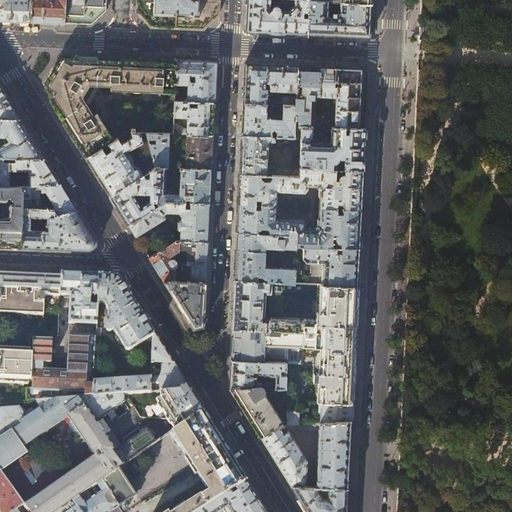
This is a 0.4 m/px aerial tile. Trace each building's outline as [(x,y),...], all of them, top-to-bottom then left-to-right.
[(0,0),(0,18),(3,20),(17,20),(29,21),(30,0),(0,0)] [(65,0),(30,0),(29,21),(46,22),(65,23),(65,0)] [(65,0),(65,23),(78,23),(91,24),(106,10),(106,0),(65,0)] [(136,0),(136,3),(136,11),(150,26),(175,27),(203,29),(219,15),(219,0),(136,0)] [(291,1),(290,0),(247,0),(247,13),(246,31),(247,31),(254,31),(274,32),(295,33),(307,34),(309,1),(308,0),(294,0),(294,6),(292,6),(289,9),(289,10),(280,10),(280,8),(278,6),(276,5),(276,3),(287,4),(291,1)] [(328,2),(323,2),(309,1),(307,34),(333,35),(340,35),(369,36),(370,16),(371,4),(340,2),(339,16),(336,16),(337,14),(328,13),(328,2)] [(175,84),(177,60),(163,59),(104,57),(75,55),(75,58),(61,57),(56,66),(55,65),(48,77),(49,78),(44,86),(52,98),(50,99),(51,102),(69,130),(86,157),(115,139),(105,126),(108,124),(101,112),(98,114),(97,113),(94,115),(86,103),(96,86),(111,86),(110,90),(113,90),(112,94),(126,95),(126,91),(147,92),(147,96),(160,96),(160,92),(175,93),(175,92),(175,84)] [(195,61),(177,60),(175,84),(187,85),(186,101),(214,102),(215,92),(216,62),(195,61)] [(272,96),(266,90),(267,64),(245,63),(244,88),(243,103),(266,103),(277,104),(277,101),(272,96)] [(295,105),(297,66),(280,65),(267,64),(266,90),(275,90),(275,93),(279,93),(279,90),(293,91),(293,97),(272,96),(277,101),(277,104),(283,104),(295,105)] [(305,66),(297,66),(295,105),(294,125),(302,125),(312,126),(317,126),(318,117),(310,117),(310,105),(318,105),(319,95),(320,67),(305,66)] [(349,68),(320,67),(319,95),(335,96),(334,123),(327,123),(327,112),(318,112),(318,117),(317,126),(331,127),(365,129),(366,105),(367,73),(363,69),(349,68)] [(0,117),(20,118),(8,99),(0,86),(0,117)] [(179,101),(174,100),(173,116),(187,117),(187,129),(173,122),(173,133),(186,134),(213,135),(214,116),(214,102),(186,101),(179,101)] [(266,118),(266,103),(243,103),(242,114),(241,135),(271,136),(271,130),(273,129),(275,129),(276,131),(276,136),(301,137),(302,125),(294,125),(295,105),(283,104),(282,118),(266,118)] [(0,135),(2,136),(3,136),(5,139),(7,138),(9,141),(0,146),(0,156),(10,157),(45,158),(22,122),(20,118),(0,117),(0,135)] [(311,136),(312,126),(302,125),(301,137),(299,167),(334,169),(343,169),(363,170),(364,150),(365,129),(331,127),(330,143),(310,142),(310,138),(311,136)] [(118,137),(115,139),(86,157),(99,178),(105,187),(110,196),(143,175),(138,166),(136,167),(126,151),(142,142),(141,132),(127,132),(122,134),(126,140),(121,143),(118,137)] [(146,132),(155,167),(166,168),(167,168),(169,133),(146,132)] [(212,151),(213,135),(186,134),(185,168),(211,169),(212,151)] [(274,136),(271,136),(241,135),(241,147),(240,174),(291,176),(291,171),(288,168),(278,168),(275,170),(275,171),(266,171),(268,141),(274,141),(274,136)] [(10,170),(10,157),(0,156),(0,186),(9,187),(10,170)] [(51,168),(45,158),(10,157),(10,170),(28,169),(30,172),(31,185),(61,183),(51,168)] [(149,177),(146,177),(144,174),(143,175),(110,196),(118,208),(128,224),(155,208),(155,207),(155,206),(155,205),(154,204),(154,203),(154,202),(155,201),(156,201),(157,193),(164,193),(166,168),(155,167),(150,171),(149,177)] [(334,179),(334,169),(299,167),(299,176),(296,176),(295,191),(304,191),(307,188),(307,185),(317,185),(317,187),(319,188),(320,188),(319,207),(361,209),(362,190),(363,170),(343,169),(343,173),(341,173),(339,174),(338,175),(337,176),(337,178),(337,179),(334,179)] [(210,185),(211,169),(185,168),(181,168),(179,194),(164,193),(157,193),(156,201),(157,202),(158,203),(159,204),(160,204),(161,204),(165,202),(185,202),(185,199),(190,199),(190,203),(209,203),(210,185)] [(296,176),(291,176),(240,174),(239,190),(238,203),(256,204),(256,199),(261,200),(261,204),(276,205),(277,190),(295,191),(296,176)] [(61,183),(31,185),(24,186),(23,207),(53,209),(55,216),(77,209),(69,196),(61,183)] [(9,187),(0,186),(0,245),(21,246),(23,207),(24,186),(9,187)] [(208,226),(209,203),(190,203),(190,208),(185,207),(185,202),(165,202),(161,204),(155,208),(128,224),(136,236),(164,219),(165,217),(163,214),(165,213),(179,213),(182,216),(180,241),(208,242),(208,226)] [(256,209),(256,204),(238,203),(237,232),(259,233),(259,231),(262,228),(267,228),(270,231),(269,234),(277,234),(284,235),(290,235),(291,220),(275,219),(276,205),(261,204),(261,209),(256,209)] [(77,209),(55,216),(53,209),(23,207),(21,246),(38,247),(74,249),(88,249),(89,249),(90,249),(92,248),(94,247),(95,245),(96,243),(96,241),(96,239),(95,237),(94,236),(79,212),(77,209)] [(360,228),(361,209),(319,207),(318,226),(317,226),(315,227),(315,228),(305,228),(305,224),(303,220),(291,220),(290,235),(297,235),(297,245),(299,245),(303,246),(359,248),(360,234),(360,228)] [(269,234),(259,233),(237,232),(237,240),(236,249),(265,250),(265,247),(290,248),(290,254),(297,254),(297,245),(297,235),(290,235),(284,235),(283,238),(280,238),(280,237),(278,237),(278,238),(277,238),(277,234),(269,234)] [(179,250),(179,249),(175,241),(149,257),(157,270),(157,271),(164,282),(175,281),(176,266),(177,266),(177,265),(177,264),(177,262),(172,255),(179,250)] [(175,241),(179,249),(187,250),(187,264),(182,264),(181,281),(206,282),(207,261),(208,242),(180,241),(175,241)] [(358,272),(359,248),(303,246),(303,254),(303,258),(306,262),(323,263),(322,284),(357,286),(358,272)] [(264,267),(265,250),(236,249),(236,252),(235,280),(272,282),(295,283),(296,268),(264,267)] [(0,309),(60,312),(61,295),(61,275),(50,275),(16,273),(0,272),(0,309)] [(98,295),(99,274),(80,273),(77,273),(62,272),(61,275),(61,295),(70,295),(68,323),(97,324),(97,322),(97,306),(92,305),(92,300),(90,300),(90,295),(98,295)] [(107,275),(99,274),(98,295),(97,303),(104,303),(107,310),(107,323),(106,324),(105,325),(104,326),(105,327),(107,331),(108,331),(109,331),(113,329),(116,334),(115,337),(118,343),(121,344),(122,344),(126,349),(129,350),(152,335),(152,332),(154,332),(146,319),(134,301),(123,283),(118,275),(107,275)] [(271,293),(272,282),(235,280),(233,307),(232,329),(235,329),(270,331),(270,319),(264,319),(266,293),(271,293)] [(181,281),(175,281),(164,282),(177,302),(192,326),(204,323),(204,317),(205,301),(206,282),(181,281)] [(316,284),(295,283),(272,282),(271,293),(270,317),(280,317),(281,291),(284,291),(284,293),(316,295),(316,284)] [(322,284),(316,284),(316,295),(315,319),(303,318),(302,332),(301,355),(313,355),(312,380),(318,381),(316,401),(351,402),(355,333),(357,286),(322,284)] [(303,318),(280,317),(270,317),(270,319),(270,331),(302,332),(303,318)] [(302,332),(270,331),(235,329),(234,337),(234,354),(233,360),(286,363),(301,363),(301,355),(302,332)] [(152,332),(152,335),(151,377),(150,386),(159,386),(160,392),(178,390),(187,385),(175,366),(165,350),(154,332),(152,332)] [(0,379),(32,380),(32,389),(28,390),(28,401),(124,394),(150,392),(150,386),(151,377),(93,381),(96,336),(69,335),(67,371),(49,370),(50,340),(34,339),(33,356),(0,354),(0,379)] [(231,360),(230,376),(230,387),(260,385),(267,384),(267,389),(285,387),(286,363),(233,360),(231,360)] [(196,399),(187,385),(178,390),(160,392),(160,396),(156,400),(168,419),(174,430),(203,410),(196,399)] [(260,385),(230,387),(245,411),(261,437),(279,426),(284,425),(265,392),(265,391),(265,389),(264,388),(263,386),(262,386),(260,385)] [(90,454),(19,507),(22,511),(57,511),(62,509),(73,501),(88,490),(97,484),(118,469),(157,442),(147,428),(115,450),(96,421),(125,402),(124,394),(28,401),(0,403),(0,463),(64,419),(90,454)] [(351,416),(351,402),(316,401),(315,418),(299,417),(299,410),(286,410),(287,425),(303,424),(351,420),(351,416)] [(197,511),(247,480),(233,458),(211,423),(203,410),(174,430),(171,432),(188,461),(198,477),(207,491),(174,511),(166,511),(164,508),(159,511),(197,511)] [(349,459),(351,420),(303,424),(303,430),(311,430),(311,426),(318,427),(315,483),(309,483),(309,482),(308,482),(304,481),(304,486),(317,487),(327,487),(347,487),(349,459)] [(283,433),(279,426),(261,437),(274,457),(291,485),(304,486),(304,481),(306,460),(288,430),(283,433)] [(136,496),(118,469),(97,484),(101,492),(92,497),(88,490),(73,501),(77,506),(68,511),(64,511),(62,509),(57,511),(109,511),(130,499),(136,496)] [(0,510),(1,511),(12,511),(19,507),(0,477),(0,510)] [(266,511),(262,504),(254,491),(247,480),(197,511),(266,511)] [(317,487),(304,486),(291,485),(304,506),(308,511),(346,511),(347,487),(327,487),(327,499),(326,498),(325,497),(324,497),(323,498),(322,498),(317,491),(317,487)]
